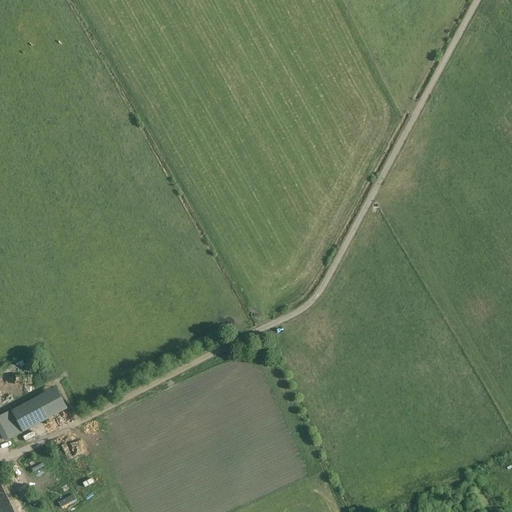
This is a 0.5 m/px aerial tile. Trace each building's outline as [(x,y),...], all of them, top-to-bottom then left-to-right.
[(22,370),(32,368),(30,358),(20,360),(22,370)] [(18,382),(21,389),(27,387),(24,380),(18,382)] [(0,391),(0,395),(2,400),(7,398),(10,404),(24,397),(18,383),(0,391)] [(67,409),(55,388),(0,416),(0,424),(8,440),(67,409)] [(0,410),(9,406),(7,401),(2,403),(0,397),(0,410)] [(38,434),(28,435),(29,443),(38,442),(38,434)] [(41,489),(48,500),(58,494),(51,483),(41,489)]
